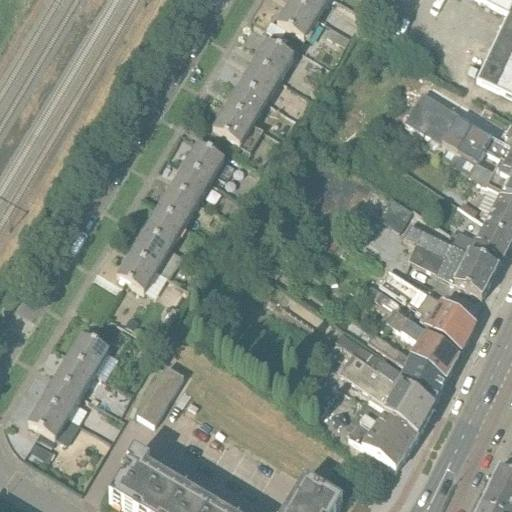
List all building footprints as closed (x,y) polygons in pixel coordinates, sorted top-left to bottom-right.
[(294,0),(290,8),(318,25),(331,3),(326,0),(294,0)] [(511,0),(469,0),(508,19),(476,86),(511,102),(511,0)] [(318,25),(290,8),(277,30),(305,47),(318,25)] [(253,70),(280,87),(294,64),(266,47),(253,70)] [(239,92),(267,109),(280,87),(253,70),(239,92)] [(226,114),(253,131),(267,109),(239,92),(226,114)] [(418,150),(417,151),(470,183),(499,199),(511,206),(511,156),(502,151),(471,134),(410,97),(397,117),(412,126),(403,140),(418,150)] [(253,131),(226,114),(213,136),(240,153),(253,131)] [(345,142),(356,149),(374,121),(362,114),(345,142)] [(511,131),(502,150),(511,155),(511,131)] [(183,172),(211,189),(225,167),(196,150),(183,172)] [(170,194),(198,211),(211,189),(183,172),(170,194)] [(156,216),(185,233),(198,211),(170,194),(156,216)] [(484,230),(511,244),(511,206),(499,199),(484,230)] [(377,225),(399,239),(412,218),(391,204),(377,225)] [(143,239),(171,256),(185,233),(156,216),(143,239)] [(451,251),(498,274),(511,245),(511,244),(484,230),(474,249),(457,240),(451,251)] [(495,279),(498,274),(451,251),(416,234),(408,249),(415,252),(408,267),(453,290),(452,292),(454,293),(455,292),(481,305),(495,279)] [(130,261),(158,278),(171,256),(143,239),(130,261)] [(158,278),(130,261),(116,283),(144,300),(158,278)] [(392,318),(397,309),(380,298),(374,306),(392,318)] [(417,319),(411,326),(423,335),(461,360),(475,331),(439,308),(427,301),(415,318),(417,319)] [(409,363),(446,389),(456,371),(459,364),(394,319),(385,331),(417,351),(409,363)] [(440,402),(446,389),(409,363),(374,339),(367,348),(405,374),(404,377),(440,402)] [(67,362),(96,380),(109,358),(80,341),(67,362)] [(440,402),(404,377),(403,384),(399,381),(399,379),(383,367),(383,366),(360,350),(353,360),(434,414),(440,402)] [(383,423),(416,446),(417,444),(418,445),(434,414),(353,360),(340,380),(389,414),(383,423)] [(53,385),(82,403),(96,380),(67,362),(53,385)] [(137,423),(154,434),(184,385),(166,374),(137,423)] [(327,404),(334,393),(314,379),(306,390),(327,404)] [(40,407),(69,425),(82,403),(53,385),(40,407)] [(69,425),(40,407),(27,429),(55,447),(69,425)] [(396,477),(416,446),(383,423),(366,410),(359,421),(363,423),(347,445),(361,454),(396,477)] [(288,511),(205,511),(145,476),(149,470),(134,461),(127,472),(130,474),(109,508),(112,510),(113,508),(119,511),(338,511),(341,508),(304,486),(288,511)] [(511,503),(511,480),(499,474),(490,493),(511,503)] [(511,511),(511,503),(490,493),(481,511),(483,511),(511,511)]
